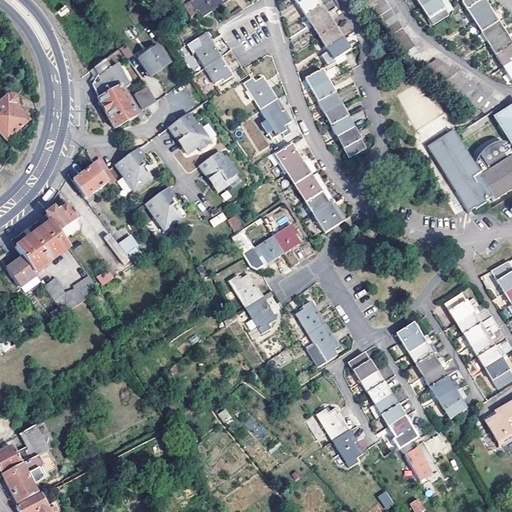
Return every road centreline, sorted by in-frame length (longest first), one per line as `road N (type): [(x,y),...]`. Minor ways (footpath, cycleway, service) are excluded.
road 1 (residential): [(324,263),(360,329),(373,336),(408,314),(461,242)]
road 2 (track): [(475,238),(421,149),(424,140),(511,95)]
road 3 (residential): [(340,0),(365,40),(379,135),(378,154),(350,193)]
road 4 (residential): [(350,193),(306,122),(278,39)]
road 5 (secondary): [(54,65),(50,143),(35,176),(0,212)]
road 6 (residential): [(270,5),(232,24),(230,34),(243,57),(278,39)]
